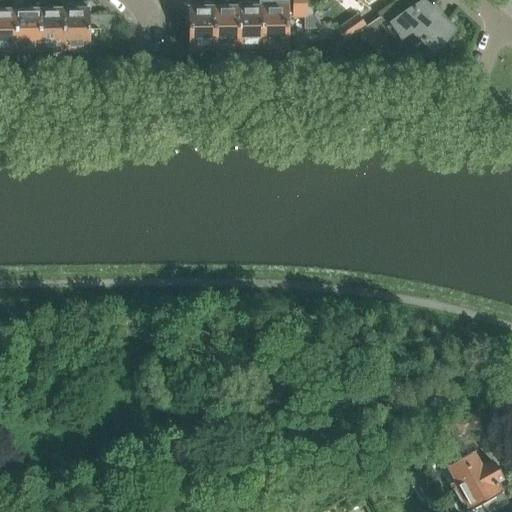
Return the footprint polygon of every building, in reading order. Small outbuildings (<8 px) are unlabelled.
[(200,0),(204,3),(204,9),(188,9),(188,12),(185,12),(185,26),(188,26),(188,49),(191,49),(191,52),(205,52),(205,49),(213,49),(213,9),(212,0),(200,0)] [(291,0),(292,7),(289,7),(289,4),(260,4),(261,48),(263,48),(263,51),(277,51),(277,48),(286,48),(285,18),(304,18),(304,29),(321,29),(321,15),(304,15),(303,0),(291,0)] [(99,48),(99,32),(108,32),(108,31),(112,31),(112,17),(87,17),(87,12),(89,12),(89,3),(61,4),(62,11),(63,54),(65,54),(65,51),(75,51),(75,54),(85,54),(85,51),(87,51),(87,48),(99,48)] [(365,27),(359,31),(371,50),(391,37),(402,30),(402,29),(405,27),(434,53),(453,31),(443,23),(452,13),(441,3),(433,8),(429,10),(421,3),(386,27),(379,17),(365,27)] [(253,48),(261,48),(260,4),(257,4),(257,8),(237,9),(237,49),(239,49),(239,52),(253,51),(253,48)] [(237,9),(213,9),(213,49),(215,49),(215,52),(229,52),(229,49),(237,49),(237,9)] [(27,55),(39,55),(38,11),(14,12),(15,55),(17,55),(17,52),(27,52),(27,55)] [(62,11),(38,11),(39,55),(41,55),(41,52),(51,52),(51,55),(63,54),(62,11)] [(14,12),(0,12),(0,52),(3,52),(3,55),(15,55),(14,12)] [(357,16),(336,30),(343,42),(359,31),(365,27),(357,16)] [(511,389),(485,386),(483,406),(511,408),(511,389)] [(511,408),(483,406),(454,424),(461,436),(483,421),(510,424),(511,409),(511,408)] [(496,484),(502,480),(491,461),(480,467),(471,453),(466,456),(460,444),(438,456),(453,482),(447,485),(462,511),(468,511),(479,506),(483,511),(491,511),(507,503),(496,484)]
